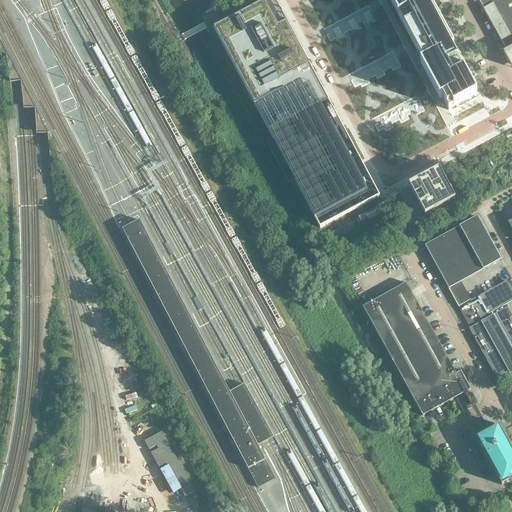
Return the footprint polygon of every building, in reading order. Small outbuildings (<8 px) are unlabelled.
[(332,108),(328,99),(322,87),(314,74),(301,49),(275,0),(268,0),(214,29),(274,141),(267,145),(288,184),(295,181),(320,229),(380,197),(373,185),(362,164),(365,162),(349,132),(346,133),(342,126),(332,108)] [(389,0),(392,5),(423,64),(421,65),(434,89),(440,101),(442,100),(449,111),(462,104),(476,97),(452,50),(454,49),(444,31),(428,1),(426,2),(425,0),(389,0)] [(511,0),(478,0),(484,9),(483,9),(489,20),(490,19),(497,31),(496,31),(501,42),(502,42),(506,50),(511,46),(511,0)] [(511,67),(511,46),(506,50),(507,50),(503,52),(511,67)] [(425,215),(455,199),(439,169),(409,185),(425,215)] [(379,207),(358,218),(360,223),(365,220),(368,222),(374,219),(377,218),(375,216),(372,217),(372,216),(381,211),(379,207)] [(425,246),(458,307),(471,300),(461,282),(493,265),(501,260),(478,217),(425,246)] [(374,219),(358,228),(361,234),(378,225),(374,219)] [(124,230),(259,489),(276,480),(258,447),(230,392),(141,221),(130,226),(124,230)] [(351,223),(333,232),(336,239),(354,229),(351,223)] [(390,227),(371,238),(374,244),(393,234),(390,227)] [(330,245),(340,262),(345,259),(336,242),(330,245)] [(361,243),(345,252),(348,258),(364,250),(361,243)] [(508,283),(506,282),(459,308),(470,328),(498,377),(510,371),(511,374),(511,373),(511,317),(507,308),(504,309),(503,307),(511,301),(511,289),(511,287),(509,285),(508,283)] [(363,307),(423,416),(464,394),(469,391),(471,390),(460,370),(460,372),(456,374),(407,283),(363,307)] [(230,392),(258,447),(267,442),(274,438),(245,384),(237,389),(230,392)] [(485,432),(490,429),(469,391),(464,394),(485,432)] [(475,437),(479,444),(486,436),(492,433),(502,431),(498,424),(490,429),(485,432),(475,437)] [(502,431),(492,433),(486,436),(479,444),(480,445),(502,485),(511,479),(511,449),(503,433),(502,431)] [(162,432),(145,442),(149,450),(157,446),(158,449),(151,453),(173,493),(181,489),(185,497),(195,492),(162,432)]
